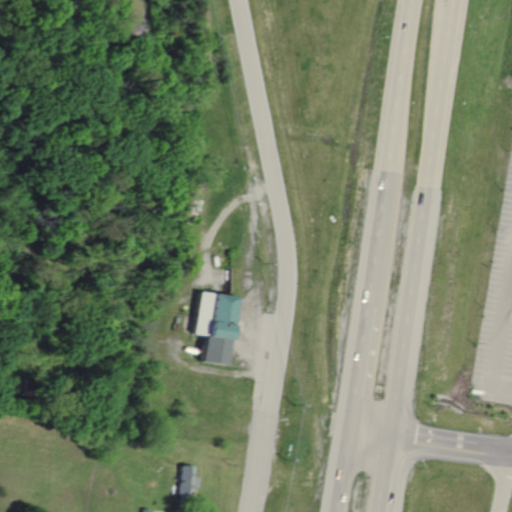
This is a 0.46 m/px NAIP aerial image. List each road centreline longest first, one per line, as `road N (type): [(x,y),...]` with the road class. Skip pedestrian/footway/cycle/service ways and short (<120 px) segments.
road 1 (trunk): [(386,436),(443,0)]
road 2 (trunk): [(401,0),(358,301)]
road 3 (residential): [(283,266),(236,0)]
road 4 (residential): [(248,511),(283,266)]
road 5 (trunk): [(358,301),(339,427)]
